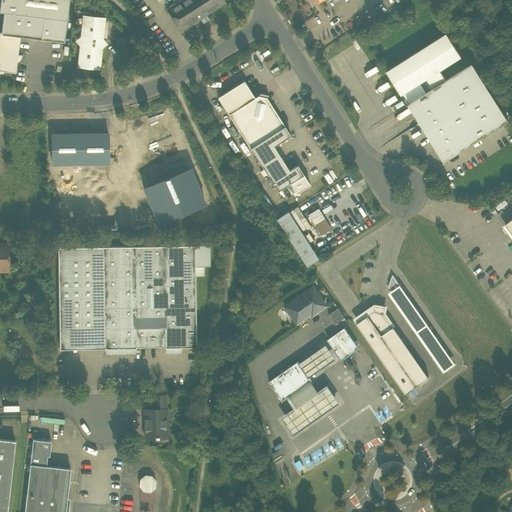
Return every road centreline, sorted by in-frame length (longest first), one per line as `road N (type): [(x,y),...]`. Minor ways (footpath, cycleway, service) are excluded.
road 1 (residential): [(0,103),(123,96),(173,79),(271,20)]
road 2 (residential): [(271,20),(365,161),(399,187)]
